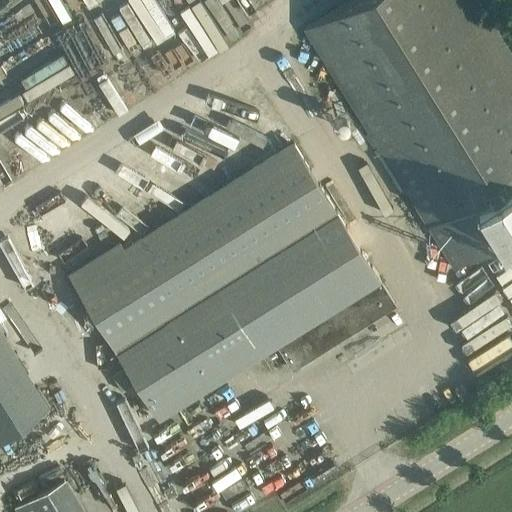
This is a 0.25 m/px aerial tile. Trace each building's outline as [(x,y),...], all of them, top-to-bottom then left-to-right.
[(456,264),(511,229),(511,48),(482,0),(347,0),(307,25),(456,264)] [(259,16),(270,34),(288,23),(277,5),(259,16)] [(293,367),(397,302),(295,139),(71,279),(125,365),(135,381),(156,414),(276,339),(293,367)] [(0,434),(49,403),(0,324),(0,434)] [(125,365),(111,373),(122,390),(135,381),(125,365)] [(268,467),(279,463),(272,443),(261,446),(268,467)] [(310,450),(298,458),(315,484),(326,477),(310,450)] [(85,511),(64,476),(15,505),(19,511),(85,511)]
